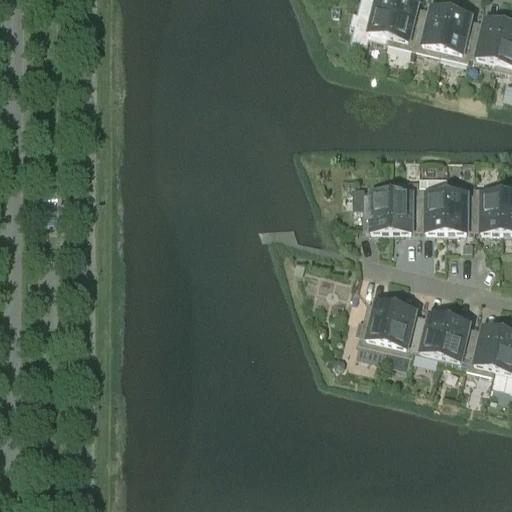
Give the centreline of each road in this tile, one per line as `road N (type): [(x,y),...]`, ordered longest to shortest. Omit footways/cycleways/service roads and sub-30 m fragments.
road 1 (unclassified): [(9,511),(11,0)]
road 2 (residential): [(511,308),(368,270)]
